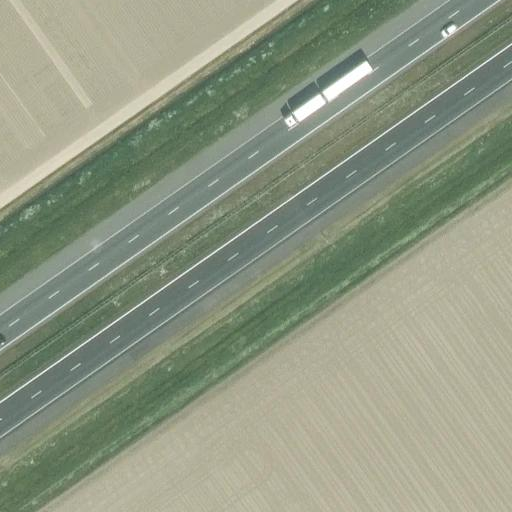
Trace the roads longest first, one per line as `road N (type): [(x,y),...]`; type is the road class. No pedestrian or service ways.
road 1 (motorway): [(0,419),(511,59)]
road 2 (motorway): [(475,0),(0,332)]
road 3 (track): [(286,0),(0,201)]
